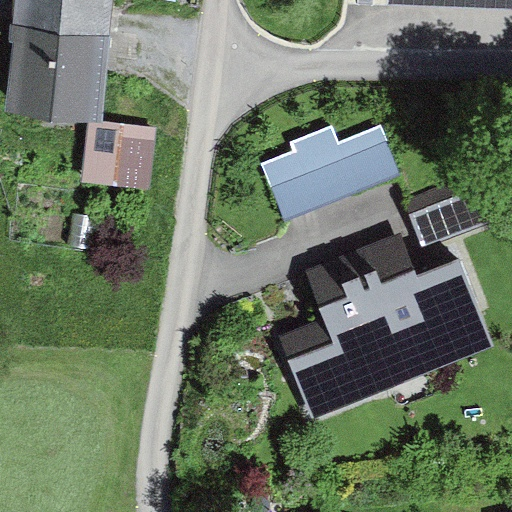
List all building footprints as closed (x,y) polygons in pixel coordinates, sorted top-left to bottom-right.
[(0,0),(0,108),(77,119),(94,0),(0,0)] [(81,123),(73,178),(137,187),(145,132),(81,123)] [(292,152),(259,166),(285,228),(401,179),(380,128),(339,146),(332,128),(290,146),(292,152)] [(457,183),(403,205),(422,253),(477,231),(457,183)] [(497,352),(462,262),(417,279),(400,237),(304,275),(320,317),(276,334),(311,424),(497,352)]
